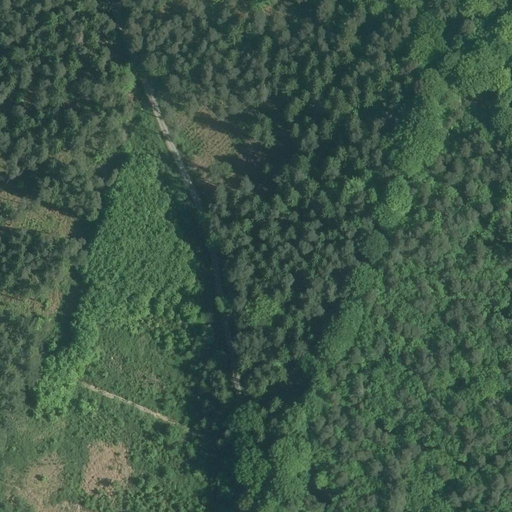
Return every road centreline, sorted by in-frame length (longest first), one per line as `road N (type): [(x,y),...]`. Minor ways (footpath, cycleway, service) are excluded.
road 1 (track): [(261,511),(466,0)]
road 2 (track): [(246,511),(239,404),(213,257),(111,0)]
